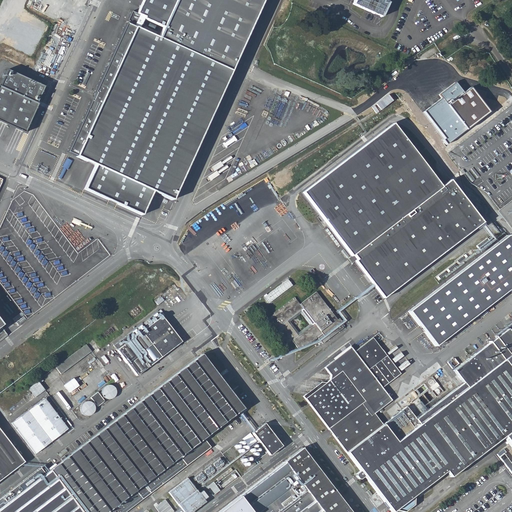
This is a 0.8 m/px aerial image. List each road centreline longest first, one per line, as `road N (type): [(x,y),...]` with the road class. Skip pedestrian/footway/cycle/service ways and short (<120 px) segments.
road 1 (unclassified): [(373,511),(163,252)]
road 2 (unclassified): [(20,175),(95,0)]
road 3 (unclassified): [(147,239),(20,175)]
